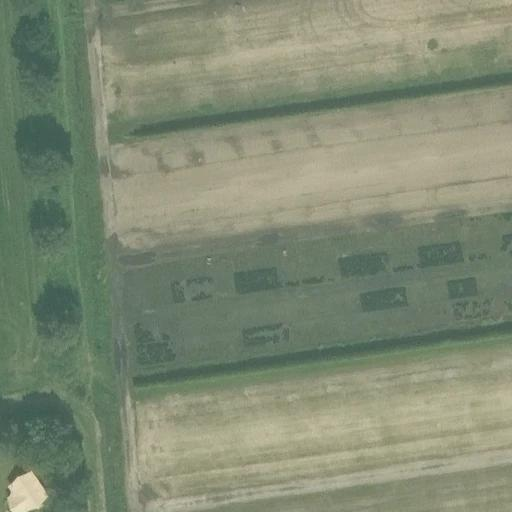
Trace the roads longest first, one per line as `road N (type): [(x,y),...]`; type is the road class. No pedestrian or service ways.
road 1 (track): [(87,0),(135,511)]
road 2 (track): [(511,10),(92,69)]
road 3 (track): [(104,161),(511,104)]
road 4 (track): [(511,435),(133,486)]
